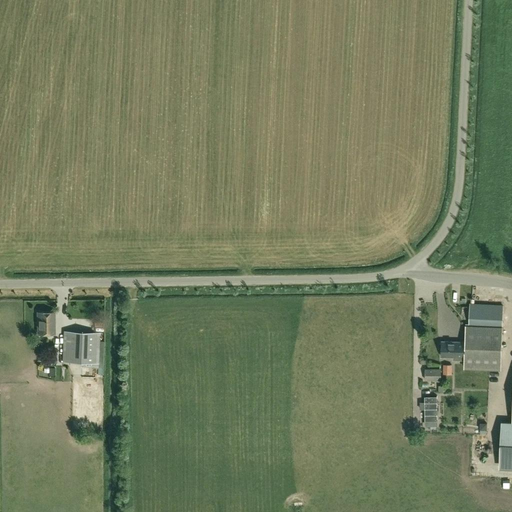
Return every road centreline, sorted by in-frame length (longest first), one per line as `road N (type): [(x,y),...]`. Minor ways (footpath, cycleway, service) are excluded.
road 1 (unclassified): [(391,275),(0,286)]
road 2 (unclassified): [(391,275),(418,267),(437,249),(462,193),(471,0)]
